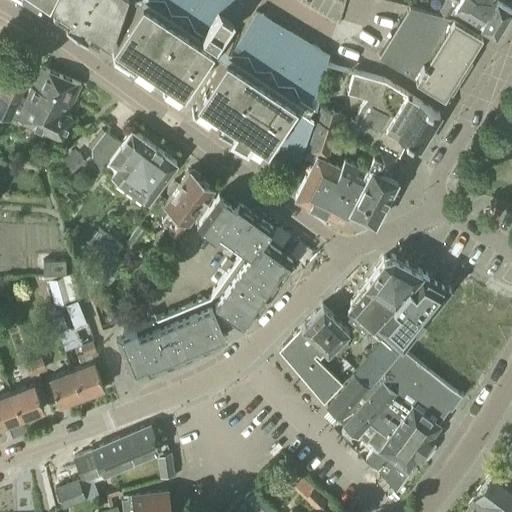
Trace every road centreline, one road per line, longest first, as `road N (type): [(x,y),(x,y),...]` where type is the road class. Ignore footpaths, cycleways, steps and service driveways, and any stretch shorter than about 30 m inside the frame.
road 1 (residential): [(345,257),(53,37),(0,7)]
road 2 (residential): [(0,467),(191,390),(243,358)]
road 3 (residential): [(385,510),(243,358)]
road 4 (tertiary): [(418,511),(511,374)]
road 5 (residential): [(468,125),(331,41)]
road 6 (residential): [(243,358),(345,257)]
